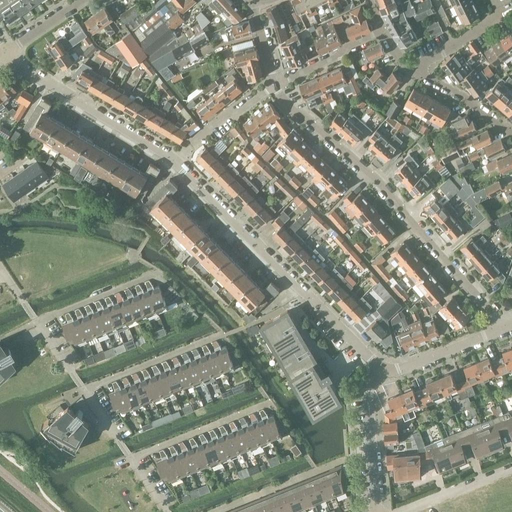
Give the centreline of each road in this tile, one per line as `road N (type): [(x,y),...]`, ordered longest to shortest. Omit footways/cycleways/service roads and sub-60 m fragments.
road 1 (residential): [(274,84),(292,111),(393,199),(494,322),(507,326)]
road 2 (residential): [(381,372),(173,159)]
road 3 (residential): [(173,159),(4,52)]
road 4 (residential): [(213,511),(372,455)]
road 5 (residential): [(84,391),(219,336)]
road 6 (residential): [(132,458),(265,404)]
road 7 (residential): [(507,326),(381,372)]
road 8 (residential): [(38,323),(156,273)]
road 9 (residential): [(392,511),(511,465)]
road 10 (residential): [(173,159),(274,84)]
road 11 (residential): [(274,84),(382,30)]
